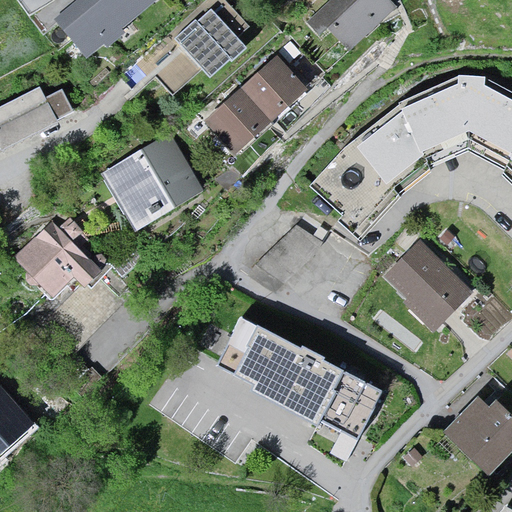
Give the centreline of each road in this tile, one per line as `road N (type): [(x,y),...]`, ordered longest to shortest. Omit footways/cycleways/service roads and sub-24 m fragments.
road 1 (residential): [(433,405),(417,376),(255,292),(226,267)]
road 2 (residential): [(0,174),(80,128),(125,90)]
road 3 (residential): [(358,511),(357,498),(384,455),(433,405)]
